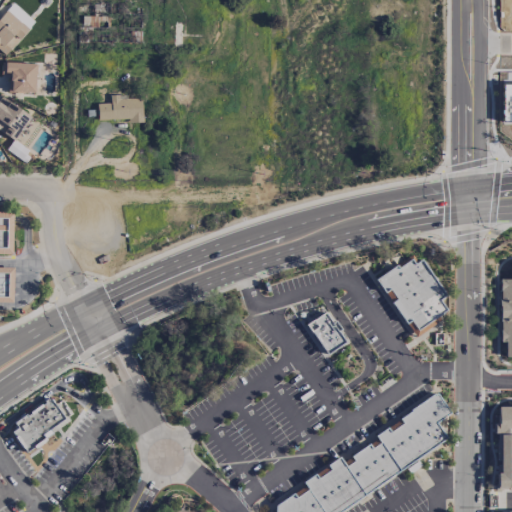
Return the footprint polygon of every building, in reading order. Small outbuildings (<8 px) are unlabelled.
[(27,27),(3,10),(0,14),(0,51),(6,56),(27,27)] [(7,92),(34,93),(35,64),(1,63),(0,75),(8,75),(7,92)] [(97,122),(142,120),(141,96),(109,98),(109,103),(96,104),(97,122)] [(0,131),(15,140),(30,115),(0,98),(0,131)] [(0,253),(11,254),(12,221),(12,217),(12,212),(0,211),(0,253)] [(375,280),(412,258),(416,263),(422,261),(446,296),(439,300),(447,312),(413,335),(375,280)] [(511,261),(511,279),(499,279),(499,342),(504,342),(504,359),(511,359),(511,261)] [(0,266),(12,267),(11,302),(0,301),(0,266)] [(305,327),(324,313),(347,343),(326,359),(305,327)] [(437,394),(451,412),(438,422),(447,437),(343,511),(275,511),(275,508),(437,394)] [(13,422),(25,413),(27,415),(43,403),(42,402),(47,398),(48,400),(50,398),(54,404),(65,419),(50,430),(42,436),(46,440),(44,441),(39,445),(34,448),(33,447),(26,453),(10,432),(16,427),(13,422)] [(496,491),(511,490),(511,401),(511,407),(497,407),(496,491)]
